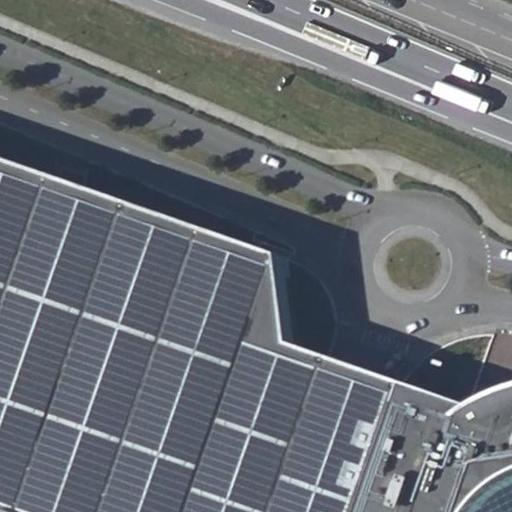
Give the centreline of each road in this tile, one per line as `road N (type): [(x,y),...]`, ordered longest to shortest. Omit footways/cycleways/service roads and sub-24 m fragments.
road 1 (unclassified): [(376,221),(353,198),(0,49)]
road 2 (unclassified): [(0,94),(284,214),(357,256)]
road 3 (trunk): [(177,0),(511,134)]
road 4 (trunk): [(267,0),(511,102)]
road 5 (unclassified): [(357,256),(371,299),(395,316),(432,314),(457,296)]
road 6 (unclassified): [(468,262),(444,216),(410,207),(376,221)]
